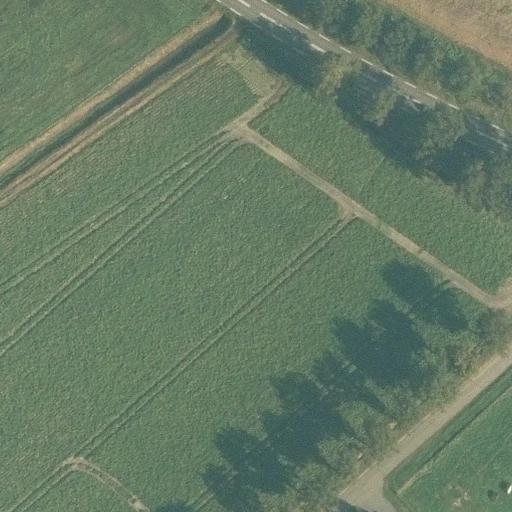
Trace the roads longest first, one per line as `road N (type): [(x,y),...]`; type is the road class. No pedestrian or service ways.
road 1 (secondary): [(511,148),(434,113),(238,0)]
road 2 (unclassified): [(333,511),(511,351)]
